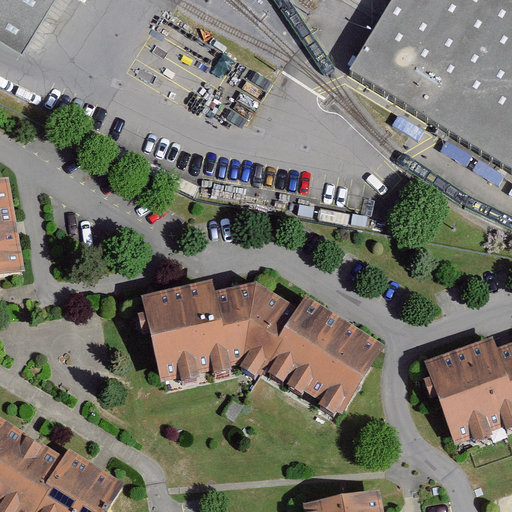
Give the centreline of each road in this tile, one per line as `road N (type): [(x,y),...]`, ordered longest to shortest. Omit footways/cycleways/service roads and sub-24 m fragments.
road 1 (residential): [(16,157),(42,292),(156,279),(164,258),(154,245)]
road 2 (residential): [(394,335),(282,262),(185,258)]
road 3 (residential): [(463,511),(456,476),(418,450),(403,424),(394,335)]
road 4 (residential): [(154,245),(16,157)]
road 5 (residential): [(394,335),(421,336),(511,305)]
